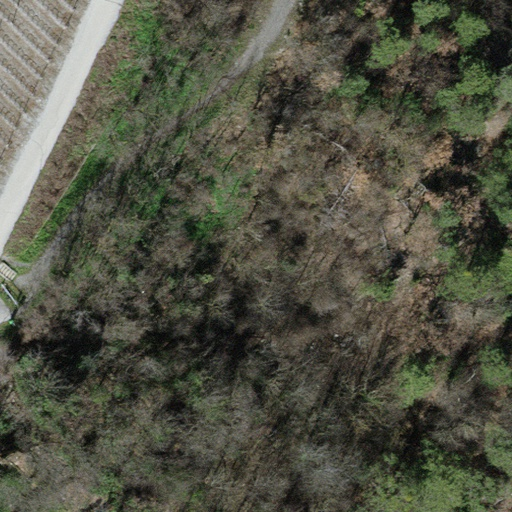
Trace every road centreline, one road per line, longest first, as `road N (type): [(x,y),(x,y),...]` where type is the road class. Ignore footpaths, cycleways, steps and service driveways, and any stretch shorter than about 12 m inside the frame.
road 1 (track): [(280,0),(247,77),(143,138),(0,311)]
road 2 (track): [(98,0),(0,218)]
